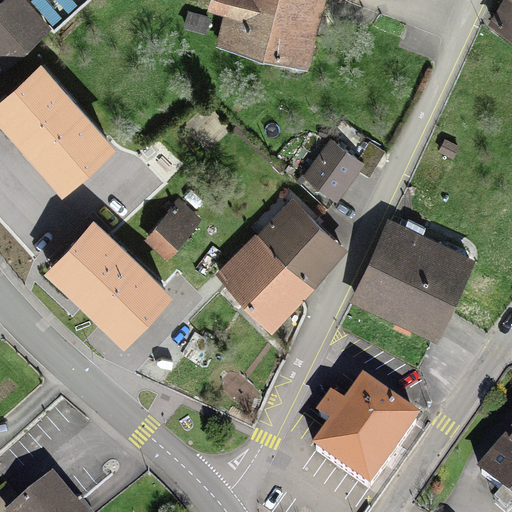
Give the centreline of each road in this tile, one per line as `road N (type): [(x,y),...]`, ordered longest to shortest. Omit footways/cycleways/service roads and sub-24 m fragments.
road 1 (residential): [(213,498),(241,478),(265,439),(453,44),(446,5)]
road 2 (secondary): [(213,498),(0,295)]
road 3 (residential): [(388,511),(511,324)]
